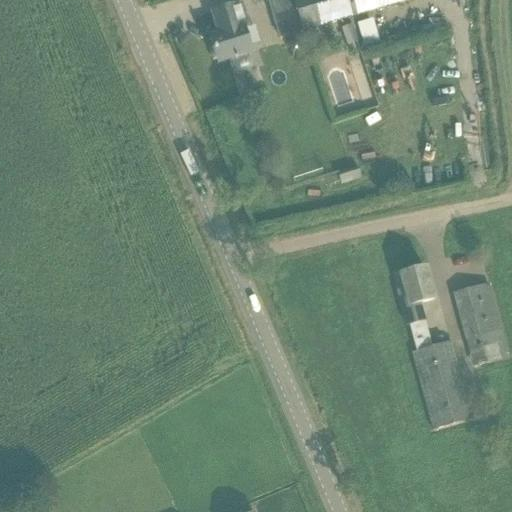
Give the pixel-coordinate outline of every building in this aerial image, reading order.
[(292,0),(302,32),(397,3),(396,0),(292,0)] [(209,39),(217,64),(250,54),(241,24),(245,23),(239,6),(219,12),(225,34),(209,39)] [(371,37),(368,24),(358,27),(362,39),(371,37)] [(353,31),(341,34),(347,63),(360,60),(353,31)] [(355,66),(361,90),(377,86),(371,62),(355,66)] [(360,179),(357,168),(337,175),(341,186),(360,179)] [(412,354),(432,432),(471,421),(450,344),(443,346),(436,348),(435,348),(431,349),(419,305),(433,301),(424,270),(399,277),(403,292),(397,293),(407,327),(409,326),(416,353),(412,354)] [(487,287),(473,290),(453,296),(473,368),(507,359),(487,287)] [(441,338),(433,340),(435,348),(436,348),(443,346),(441,338)]
